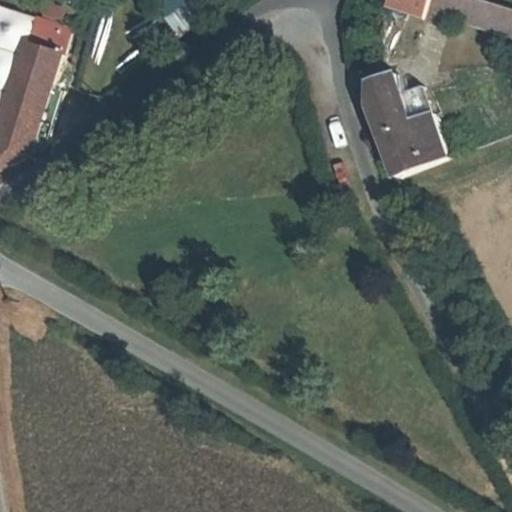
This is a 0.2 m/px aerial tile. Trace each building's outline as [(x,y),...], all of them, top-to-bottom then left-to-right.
[(169,0),(162,5),(183,35),(233,0),(232,0),(169,0)] [(391,0),(389,8),(427,21),(433,0),(391,0)] [(511,9),(484,0),(433,0),(427,21),(452,32),(455,20),(511,36),(511,9)] [(0,182),(48,157),(67,100),(55,92),(73,32),(0,10),(0,182)] [(450,159),(446,140),(436,114),(408,120),(401,105),(401,81),(377,82),(375,104),(395,159),(407,177),(450,159)]
